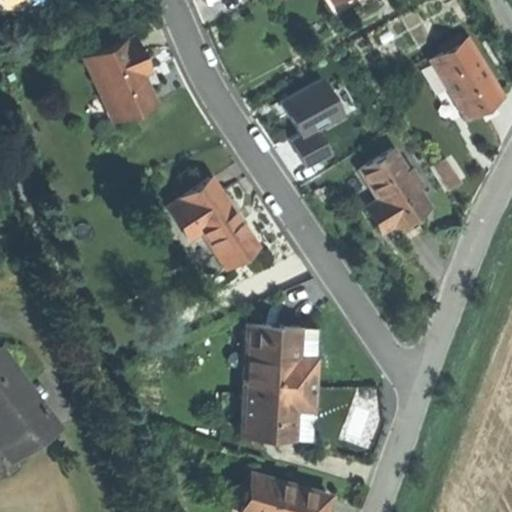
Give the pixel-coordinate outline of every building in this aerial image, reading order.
[(321,0),(331,16),(337,12),(329,0),(321,0)] [(357,0),(329,0),(337,12),(357,0)] [(132,37),(83,58),(101,98),(97,100),(105,120),(152,100),(143,80),(149,77),(141,59),(132,37)] [(465,38),(431,59),(453,97),(463,114),(480,104),(498,93),(465,38)] [(443,103),(453,97),(431,59),(420,65),(443,103)] [(320,75),(279,98),(297,131),(314,122),(338,108),(320,75)] [(326,143),(314,122),(297,131),(286,138),(299,159),(326,143)] [(392,220),(394,223),(410,214),(426,204),(391,147),(359,167),(378,197),(392,220)] [(208,178),(168,204),(188,234),(197,228),(221,264),(252,244),(228,208),(208,178)] [(379,228),(392,220),(378,197),(365,205),(379,228)] [(298,325),(246,323),(240,435),(292,438),(292,437),(294,406),(310,407),(312,407),(314,372),(315,357),(313,357),(296,356),(298,325)] [(315,326),(298,325),(296,356),(313,357),(315,326)] [(0,430),(17,454),(56,425),(31,390),(0,348),(0,430)] [(309,438),(310,407),(294,406),(292,437),(309,438)] [(324,511),(329,495),(251,473),(240,511),(324,511)]
